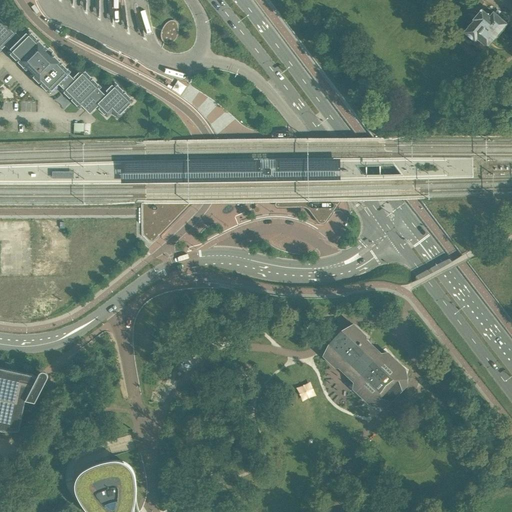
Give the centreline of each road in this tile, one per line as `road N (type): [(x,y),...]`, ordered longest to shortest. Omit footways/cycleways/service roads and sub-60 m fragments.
road 1 (tertiary): [(0,341),(36,343),(74,332),(145,279),(189,259),(324,276),(398,241)]
road 2 (primary): [(214,0),(398,241)]
road 3 (primary): [(415,229),(242,0)]
road 4 (primary): [(398,241),(511,391)]
road 5 (primary): [(511,352),(415,229)]
road 6 (residential): [(0,211),(140,210)]
